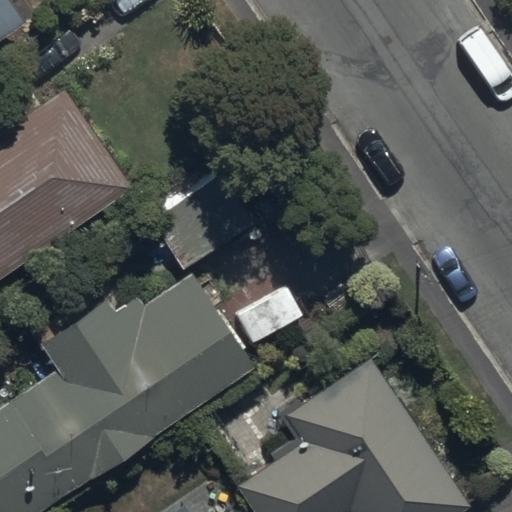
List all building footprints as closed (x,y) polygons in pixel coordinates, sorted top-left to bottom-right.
[(6,0),(0,0),(0,40),(23,25),(6,0)] [(0,126),(0,279),(130,193),(59,87),(0,126)] [(153,221),(184,266),(254,219),(223,174),(153,221)] [(0,511),(43,511),(249,375),(190,287),(145,317),(129,294),(44,350),(60,374),(0,413),(0,511)] [(285,418),(304,446),(238,490),(252,511),(345,511),(347,511),(465,511),(471,508),(371,360),(285,418)]
